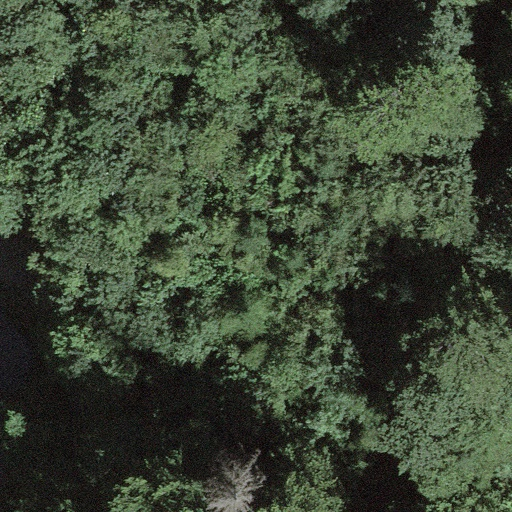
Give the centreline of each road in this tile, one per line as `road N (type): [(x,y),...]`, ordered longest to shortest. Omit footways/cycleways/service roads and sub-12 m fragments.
road 1 (track): [(0,257),(43,265),(98,511)]
road 2 (track): [(83,0),(42,170),(43,265)]
